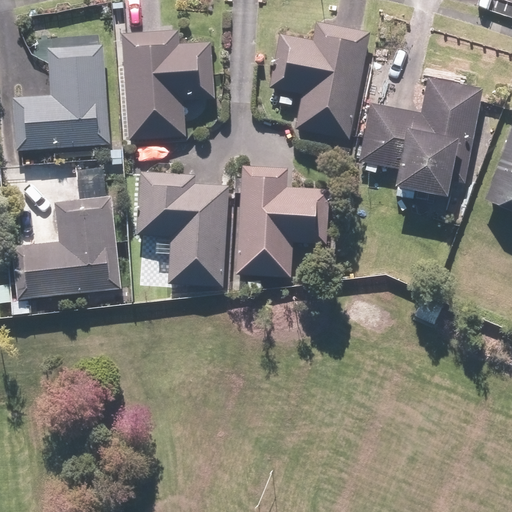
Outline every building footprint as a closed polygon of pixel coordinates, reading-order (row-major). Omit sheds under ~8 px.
[(350,143),(369,34),(318,25),(315,39),(278,33),(268,89),(305,95),(298,134),(350,143)] [(181,35),(124,35),(124,69),(117,69),(117,141),(186,141),(186,101),(216,101),(216,44),(181,44),(181,35)] [(113,147),(104,44),(48,49),(52,93),(10,97),(16,156),(113,147)] [(421,115),(370,105),(357,171),(378,175),(380,167),(398,170),(393,198),(412,201),(414,193),(449,200),(458,148),(472,150),(483,88),(428,78),(421,115)] [(511,126),(484,203),(511,212),(511,126)] [(288,168),(244,165),(237,275),(293,279),(295,245),(328,247),(332,190),(286,187),(288,168)] [(196,174),(139,171),(135,236),(171,237),(169,285),(224,288),(229,186),(196,184),(196,174)] [(122,292),(110,196),(53,203),(57,240),(26,244),(34,303),(122,292)]
